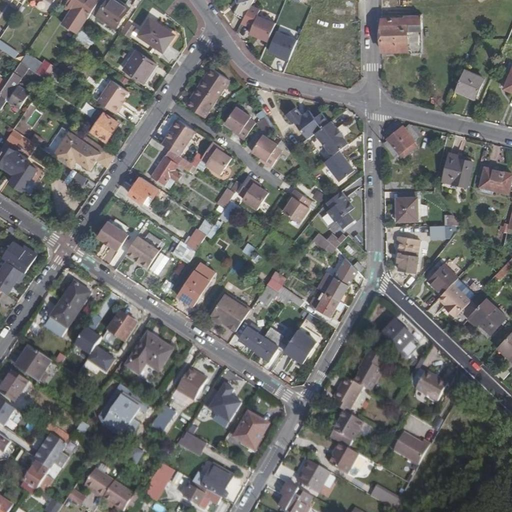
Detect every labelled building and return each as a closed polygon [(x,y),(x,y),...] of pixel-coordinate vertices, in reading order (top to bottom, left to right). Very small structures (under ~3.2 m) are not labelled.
[(70,0),(67,4),(73,8),(63,24),(78,33),(93,12),(100,0),(70,0)] [(100,0),(93,12),(98,15),(107,0),(100,0)] [(130,7),(119,0),(107,0),(98,15),(117,28),(130,7)] [(238,17),(246,20),(252,8),(256,0),(229,0),(229,1),(231,0),(239,0),(242,6),(244,5),(238,17)] [(253,33),(272,41),(279,23),(261,15),(262,13),(252,8),(246,20),(244,23),(256,27),(253,33)] [(175,35),(150,18),(139,35),(164,52),(175,35)] [(405,20),(382,20),(382,52),(398,52),(399,54),(424,54),(422,18),(405,18),(405,20)] [(136,28),(128,22),(121,33),(129,38),(136,28)] [(85,29),(75,39),(86,48),(95,39),(85,29)] [(301,39),(281,30),(273,49),(286,55),(285,57),(293,60),(301,39)] [(0,47),(15,58),(18,53),(0,40),(0,47)] [(157,64),(137,51),(124,70),(144,83),(157,64)] [(48,77),(56,65),(47,59),(39,72),(48,77)] [(47,79),(21,62),(7,83),(1,93),(0,94),(0,109),(1,110),(7,101),(9,101),(20,108),(30,93),(18,84),(25,74),(33,80),(34,79),(39,83),(40,81),(44,84),(47,79)] [(230,80),(211,67),(207,74),(209,75),(192,100),(191,99),(186,105),(205,118),(230,80)] [(65,79),(53,71),(50,76),(62,84),(65,79)] [(484,79),(465,71),(457,91),(475,99),(484,79)] [(209,75),(207,74),(191,99),(192,100),(209,75)] [(130,92),(113,80),(99,101),(117,114),(122,105),(121,104),(125,98),(130,92)] [(253,117),(237,107),(226,123),(231,127),(240,133),(238,136),(245,140),(256,123),(251,119),(253,117)] [(297,107),(287,115),(294,124),(296,122),(308,139),(317,133),(330,122),(322,112),(316,117),(310,110),(303,115),(297,107)] [(118,122),(99,108),(92,118),(98,122),(92,131),(107,142),(114,132),(112,131),(118,122)] [(267,119),(259,122),(263,130),(270,126),(267,119)] [(196,131),(179,120),(163,144),(180,155),(196,131)] [(338,128),(332,121),(330,122),(317,133),(334,156),(340,151),(349,144),(344,137),(345,136),(339,127),(338,128)] [(120,123),(118,122),(112,131),(114,132),(120,123)] [(409,124),(405,128),(413,138),(421,132),(416,125),(409,124)] [(413,138),(405,128),(404,126),(388,139),(389,140),(385,144),(395,157),(401,152),(405,156),(417,146),(414,142),(416,141),(413,138)] [(240,133),(231,127),(229,130),(238,136),(240,133)] [(70,135),(101,155),(105,149),(75,128),(70,135)] [(279,144),(263,134),(253,151),(258,154),(267,160),(265,163),(272,168),(283,151),(277,147),(279,144)] [(65,164),(70,167),(73,162),(77,164),(91,173),(102,156),(101,155),(70,135),(58,154),(47,147),(45,150),(65,164)] [(207,165),(221,175),(233,158),(227,154),(218,148),(220,146),(213,142),(197,167),(203,171),(207,165)] [(15,149),(8,144),(0,155),(0,166),(1,167),(2,165),(3,166),(6,165),(17,172),(11,181),(30,194),(45,172),(26,160),(27,157),(22,153),(23,151),(16,147),(15,149)] [(218,148),(227,154),(229,152),(220,146),(218,148)] [(194,165),(170,149),(152,177),(169,189),(175,180),(177,181),(182,175),(175,170),(178,166),(181,167),(181,166),(189,172),(194,165)] [(355,171),(340,151),(334,156),(325,162),(341,182),(355,171)] [(267,160),(258,154),(256,158),(265,163),(267,160)] [(459,156),(450,154),(443,181),(468,187),(474,162),(458,158),(459,156)] [(70,167),(65,164),(57,176),(65,181),(73,169),(70,167)] [(511,179),(511,173),(486,168),(480,191),(493,194),(494,190),(509,193),(511,179)] [(86,178),(80,173),(71,186),(78,190),(86,178)] [(160,189),(142,177),(130,194),(148,207),(160,189)] [(256,181),(250,177),(239,194),(244,197),(243,199),(258,210),(269,193),(264,190),(255,183),(256,181)] [(266,187),(256,181),(255,183),(264,190),(266,187)] [(235,193),(229,188),(218,204),(225,208),(235,193)] [(313,201),(296,190),(292,196),(294,197),(288,206),(284,212),(301,224),(311,208),(309,207),(313,201)] [(324,194),(317,190),(314,195),(320,199),(324,194)] [(327,202),(327,203),(331,209),(327,211),(336,223),(337,221),(344,229),(356,220),(349,212),(356,207),(343,191),(327,202)] [(294,197),(292,196),(286,204),(288,206),(294,197)] [(418,198),(398,198),(398,221),(419,221),(422,220),(422,217),(429,215),(428,206),(421,204),(421,199),(418,199),(418,198)] [(241,207),(231,200),(230,202),(220,217),(227,221),(235,209),(239,211),(241,207)] [(454,215),(447,215),(447,225),(462,224),(454,215)] [(206,219),(199,229),(207,235),(213,225),(206,219)] [(112,246),(119,251),(130,235),(109,221),(98,237),(106,242),(105,243),(111,247),(112,246)] [(448,239),(447,225),(432,226),(433,240),(448,239)] [(422,226),(408,226),(406,238),(419,241),(422,226)] [(207,235),(199,229),(197,228),(191,237),(189,236),(185,242),(187,244),(196,251),(207,235)] [(145,239),(140,235),(127,254),(149,269),(165,243),(149,232),(145,239)] [(335,235),(329,241),(336,247),(347,237),(345,234),(339,239),(335,235)] [(406,238),(399,237),(398,244),(401,244),(398,262),(401,262),(400,270),(417,274),(420,257),(417,257),(419,247),(418,247),(419,241),(406,238)] [(14,241),(3,257),(8,261),(26,273),(37,257),(36,253),(31,249),(27,250),(23,247),(14,241)] [(174,252),(190,262),(197,251),(196,251),(187,244),(182,241),(174,252)] [(359,271),(354,266),(346,257),(335,276),(327,272),(319,286),(318,288),(326,293),(341,302),(359,271)] [(511,266),(511,258),(495,276),(500,280),(511,266)] [(179,260),(162,285),(171,290),(187,266),(179,260)] [(8,261),(0,272),(0,278),(13,288),(18,281),(20,282),(26,273),(8,261)] [(202,262),(179,296),(194,306),(216,272),(202,262)] [(359,262),(354,266),(359,271),(361,273),(365,269),(359,262)] [(459,278),(444,264),(429,280),(443,294),(454,282),(459,278)] [(13,288),(0,278),(0,287),(9,293),(13,288)] [(283,285),(272,278),(268,284),(279,291),(282,286),(283,285)] [(92,293),(75,282),(74,284),(71,282),(65,291),(67,293),(62,301),(79,313),(92,293)] [(472,299),(464,292),(454,282),(443,294),(439,298),(447,306),(449,308),(448,309),(456,317),(472,299)] [(268,284),(258,299),(269,306),(274,298),(285,305),(286,304),(290,298),(282,293),(279,291),(268,284)] [(305,302),(285,288),(282,293),(290,298),(301,306),(305,302)] [(345,305),(341,302),(326,293),(321,301),(315,297),(310,305),(332,318),(337,308),(342,311),(345,305)] [(237,331),(251,310),(244,306),(243,308),(236,303),(236,300),(229,296),(227,297),(225,295),(212,314),(214,316),(213,317),(214,319),(220,324),(223,323),(225,320),(230,323),(228,326),(237,331)] [(301,306),(290,298),(286,304),(298,314),(302,307),(301,306)] [(508,317),(488,298),(481,306),(473,299),(472,299),(456,317),(454,318),(462,326),(468,320),(470,317),(478,325),(481,323),(492,334),(508,317)] [(79,313),(62,301),(51,317),(57,320),(55,323),(63,329),(65,326),(69,329),(79,313)] [(310,312),(302,307),(298,314),(306,319),(306,318),(310,313),(310,312)] [(139,323),(121,311),(109,330),(126,342),(139,323)] [(310,313),(306,318),(310,321),(315,325),(319,319),(310,313)] [(470,317),(468,320),(488,339),(492,334),(481,323),(478,325),(470,317)] [(421,345),(396,321),(384,334),(409,357),(421,345)] [(264,336),(249,326),(239,339),(255,350),(264,336)] [(288,346),(297,333),(290,328),(281,341),(288,346)] [(317,342),(298,330),(297,333),(288,346),(285,350),(304,363),(317,342)] [(511,332),(498,348),(511,361),(511,332)] [(169,347),(149,334),(128,365),(140,373),(147,362),(155,367),(159,370),(173,350),(169,347)] [(278,345),(264,336),(255,350),(271,361),(280,347),(278,345)] [(288,346),(281,341),(278,345),(280,347),(271,361),(276,364),(285,350),(288,346)] [(17,366),(30,346),(28,345),(15,364),(17,366)] [(129,349),(123,345),(119,352),(125,356),(129,349)] [(53,361),(30,346),(17,366),(39,380),(40,380),(44,382),(50,373),(46,370),(53,361)] [(384,361),(371,349),(362,365),(364,366),(355,382),(364,387),(371,391),(383,370),(380,368),(384,361)] [(208,379),(191,368),(177,390),(195,400),(208,379)] [(0,391),(14,371),(11,369),(0,386),(0,391)] [(29,381),(14,371),(0,391),(15,402),(29,381)] [(449,383),(427,371),(417,388),(439,401),(449,383)] [(344,386),(342,384),(334,397),(337,399),(334,404),(346,411),(349,413),(364,387),(355,382),(349,378),(344,386)] [(152,405),(121,385),(100,417),(104,425),(128,441),(132,435),(126,431),(140,409),(146,413),(152,405)] [(223,427),(237,407),(215,392),(207,403),(213,407),(209,413),(217,418),(214,421),(223,427)] [(0,422),(5,426),(16,409),(0,397),(0,422)] [(171,403),(168,401),(158,417),(150,429),(161,436),(161,435),(176,412),(168,407),(171,403)] [(206,411),(202,408),(188,432),(197,438),(204,426),(198,422),(206,411)] [(349,413),(346,411),(341,419),(343,420),(341,423),(339,422),(331,437),(340,443),(350,448),(359,433),(364,423),(365,422),(349,413)] [(269,424),(250,413),(236,437),(255,448),(269,424)] [(90,426),(83,421),(77,431),(84,436),(90,426)] [(373,427),(364,423),(359,433),(364,436),(368,435),(373,427)] [(55,435),(58,430),(50,424),(47,429),(53,434),(55,435)] [(392,428),(388,435),(393,438),(396,431),(392,428)] [(72,438),(58,430),(55,435),(68,444),(72,438)] [(423,442),(405,431),(394,450),(419,465),(431,443),(424,439),(423,442)] [(179,443),(199,455),(206,443),(197,438),(188,432),(184,439),(182,438),(179,443)] [(11,441),(0,433),(0,448),(5,451),(11,441)] [(221,433),(212,446),(219,450),(227,437),(221,433)] [(55,435),(53,434),(43,449),(45,451),(38,461),(51,469),(68,444),(55,435)] [(350,448),(340,443),(336,450),(338,451),(335,456),(330,464),(348,474),(348,473),(359,454),(350,448)] [(145,452),(132,444),(125,457),(137,465),(145,452)] [(367,458),(359,454),(348,473),(353,476),(357,475),(367,458)] [(331,473),(309,460),(297,481),(319,493),(331,473)] [(38,461),(21,486),(34,495),(51,469),(38,461)] [(100,462),(96,469),(107,476),(111,469),(100,462)] [(175,470),(164,464),(153,478),(166,486),(175,470)] [(235,476),(215,464),(207,477),(199,473),(194,481),(222,498),(235,476)] [(104,498),(115,481),(107,476),(96,469),(85,485),(97,493),(96,495),(103,499),(104,498)] [(166,486),(153,478),(149,485),(152,487),(148,493),(158,499),(166,486)] [(135,494),(115,481),(104,498),(124,510),(126,507),(131,511),(143,493),(137,489),(135,494)] [(222,498),(194,481),(189,490),(183,487),(179,494),(205,509),(210,500),(218,505),(222,498)] [(314,497),(289,482),(282,494),(287,497),(286,500),(284,499),(280,506),(290,511),(307,511),(311,507),(309,506),(314,497)] [(85,497),(74,490),(69,497),(80,505),(85,497)] [(383,495),(375,490),(372,495),(394,508),(399,501),(385,493),(383,495)] [(131,511),(130,511),(138,511),(148,497),(143,493),(131,511)] [(47,506),(45,510),(48,511),(59,511),(64,505),(47,494),(42,502),(47,506)] [(8,511),(14,505),(0,495),(0,511),(8,511)]
